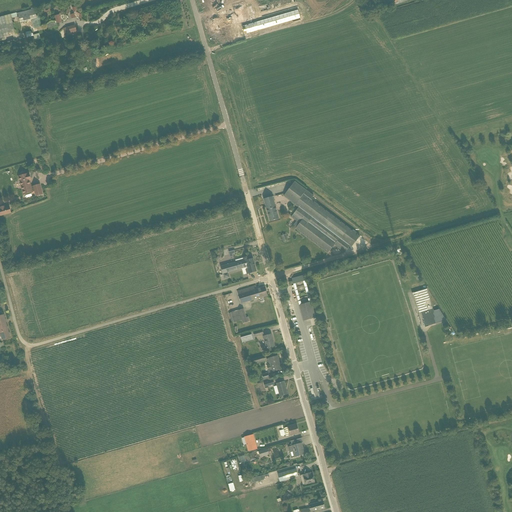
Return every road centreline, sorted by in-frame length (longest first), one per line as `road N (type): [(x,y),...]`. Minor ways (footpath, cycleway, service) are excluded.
road 1 (residential): [(269,277),(31,347),(16,332),(0,271)]
road 2 (tertiary): [(269,277),(191,0)]
road 3 (tertiary): [(334,511),(269,277)]
road 4 (track): [(493,211),(269,277)]
road 5 (unknown): [(226,126),(51,176)]
road 6 (track): [(362,0),(448,136)]
road 7 (unknown): [(205,52),(355,0)]
road 8 (track): [(67,511),(33,394)]
